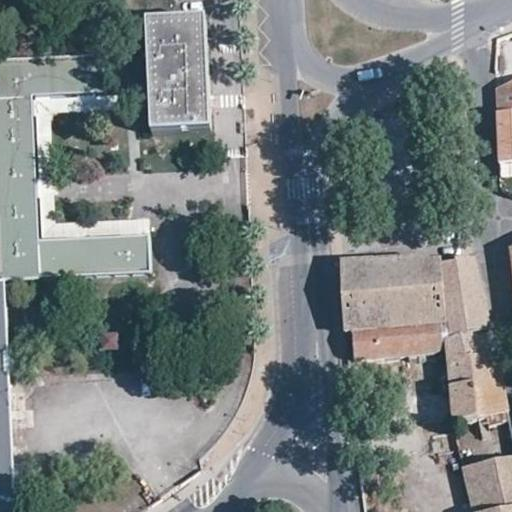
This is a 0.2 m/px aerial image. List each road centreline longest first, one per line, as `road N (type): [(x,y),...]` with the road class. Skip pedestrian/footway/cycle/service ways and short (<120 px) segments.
road 1 (residential): [(481,18),(486,236)]
road 2 (residential): [(304,190),(329,124),(353,98),(416,61)]
road 3 (residential): [(335,505),(318,332)]
road 4 (residential): [(290,37),(304,190)]
road 5 (residential): [(318,332),(259,473)]
road 6 (tertiary): [(290,37),(327,80),(370,79),(416,61)]
road 7 (residential): [(304,190),(318,332)]
road 8 (residential): [(486,236),(511,363)]
road 9 (tertiary): [(357,0),(392,15),(481,18)]
